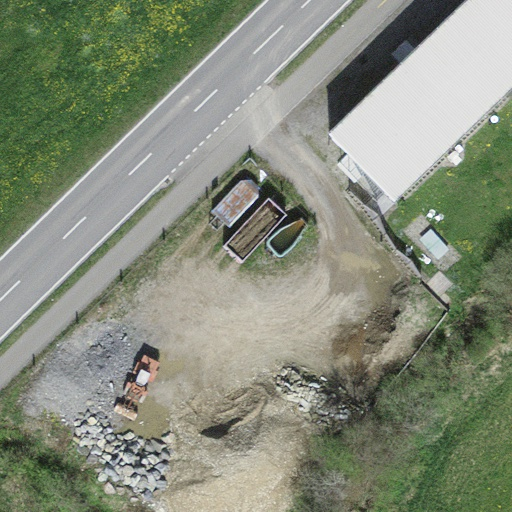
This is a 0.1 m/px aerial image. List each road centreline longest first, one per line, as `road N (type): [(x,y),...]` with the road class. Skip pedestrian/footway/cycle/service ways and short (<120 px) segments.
road 1 (track): [(225,79),(339,228),(348,282),(341,308),(282,372),(238,397),(184,392),(126,357)]
road 2 (secondary): [(308,0),(0,300)]
